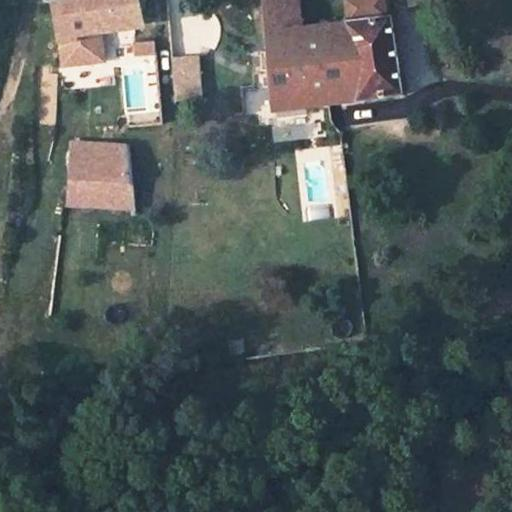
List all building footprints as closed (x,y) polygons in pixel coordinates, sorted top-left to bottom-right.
[(47,0),(48,6),(54,5),(62,68),(101,64),(98,33),(137,29),(131,0),(47,0)] [(259,0),(269,113),(399,96),(389,18),(386,18),(373,20),(345,23),(300,28),(297,0),(259,0)] [(386,18),(383,0),(342,0),(345,23),(373,20),(386,18)] [(173,81),(200,79),(198,54),(171,56),(173,81)] [(173,81),(174,97),(201,95),(200,79),(173,81)] [(125,148),(67,147),(65,209),(124,211),(125,148)]
